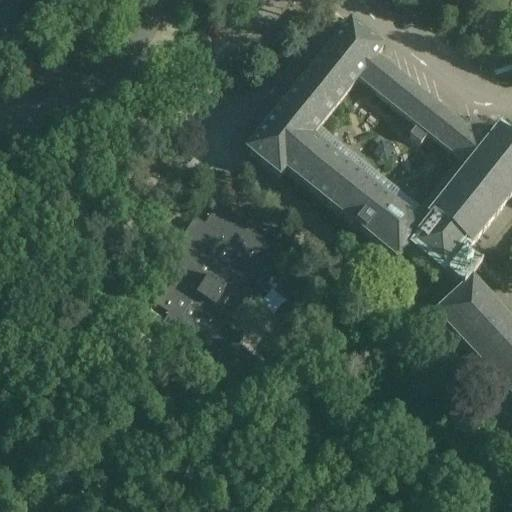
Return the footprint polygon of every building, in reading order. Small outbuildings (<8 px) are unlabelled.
[(0,0),(0,44),(16,30),(17,0),(0,0)] [(511,135),(511,136),(510,137),(508,138),(507,139),(498,133),(485,149),(374,62),(382,53),(349,26),(245,157),(277,183),(284,176),(396,265),(407,252),(441,280),(443,278),(445,279),(462,293),(470,285),(469,284),(479,271),(462,257),(461,258),(460,257),(464,252),(467,254),(511,197),(511,135)] [(172,257),(181,263),(169,281),(187,292),(175,309),(219,338),(213,347),(249,370),(272,334),(254,323),(260,314),(242,303),(259,277),(268,283),(279,265),(288,271),(294,262),(215,210),(203,228),(195,222),(172,257)] [(511,329),(471,285),(470,285),(462,293),(434,318),(511,403),(511,329)] [(146,374),(153,363),(140,355),(133,366),(146,374)] [(273,371),(276,379),(283,377),(281,369),(273,371)]
